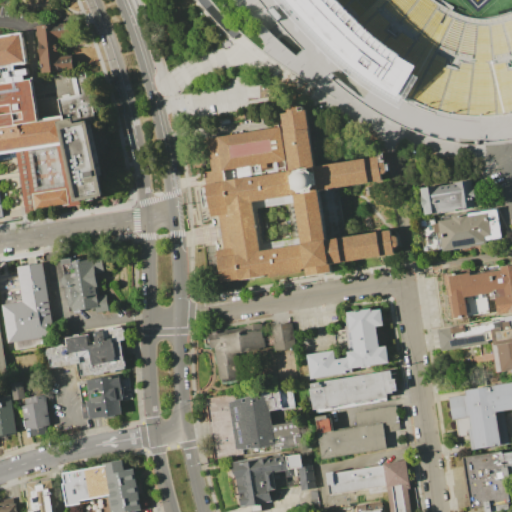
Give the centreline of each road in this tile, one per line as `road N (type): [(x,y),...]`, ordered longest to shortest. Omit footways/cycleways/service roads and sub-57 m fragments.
road 1 (residential): [(403,286),(439,511)]
road 2 (residential): [(178,317),(403,286)]
road 3 (tertiary): [(98,0),(135,116),(149,218)]
road 4 (tertiary): [(172,216),(152,100),(119,0)]
road 5 (tertiary): [(149,218),(156,433)]
